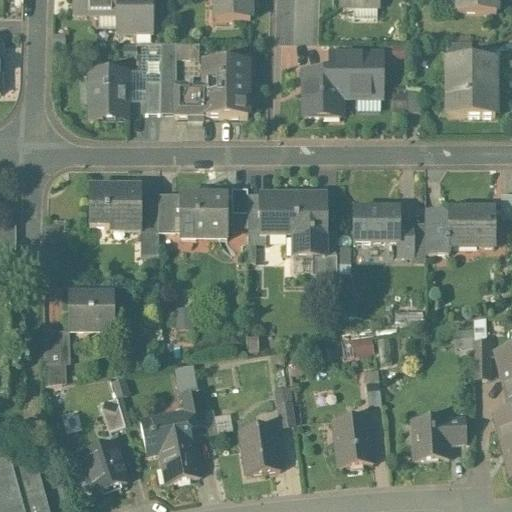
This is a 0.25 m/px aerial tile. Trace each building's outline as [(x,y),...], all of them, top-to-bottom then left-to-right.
[(73,0),(73,18),(116,18),(117,18),(116,0),(73,0)] [(149,0),(116,0),(117,18),(116,18),(116,35),(149,35),(149,0)] [(249,0),(214,0),(214,24),(250,24),(249,0)] [(377,0),(338,0),(339,12),(378,12),(377,0)] [(495,0),(456,0),(456,18),(495,18),(495,0)] [(199,48),(161,48),(160,86),(175,86),(175,64),(199,64),(199,48)] [(471,48),(447,48),(447,65),(471,65),(471,48)] [(380,58),(330,58),(330,76),(340,76),(340,97),(380,97),(380,58)] [(471,65),(447,65),(447,121),(494,122),(494,65),(471,65)] [(247,67),(203,67),(203,92),(202,121),(202,122),(246,122),(247,67)] [(124,75),(89,75),(89,78),(91,78),(91,120),(89,120),(89,122),(125,122),(124,75)] [(330,76),(303,76),(303,122),(322,122),(322,114),(341,114),(340,97),(340,76),(330,76)] [(160,86),(145,85),(145,118),(159,118),(160,86)] [(175,86),(160,86),(159,118),(174,118),(174,92),(175,92),(175,86)] [(175,92),(174,92),(174,118),(174,121),(202,121),(203,92),(175,92)] [(420,94),(406,94),(405,117),(420,117),(420,94)] [(139,192),(88,193),(88,231),(109,231),(109,237),(139,237),(139,207),(139,192)] [(247,194),(231,194),(231,218),(247,218),(247,200),(247,194)] [(511,199),(501,199),(500,223),(511,223),(511,199)] [(226,200),(179,201),(180,238),(180,244),(195,244),(195,238),(226,238),(226,200)] [(260,200),(247,200),(247,218),(247,231),(259,231),(260,231),(260,201),(260,200)] [(179,201),(158,201),(158,207),(158,237),(158,238),(180,238),(179,201)] [(296,208),(296,201),(260,201),(260,231),(259,231),(259,240),(264,240),(292,240),(292,263),(312,264),(312,263),(323,263),(323,262),(324,237),(324,208),(296,208)] [(158,207),(139,207),(139,237),(158,237),(158,207)] [(399,216),(352,217),(353,248),(397,248),(399,247),(399,229),(399,216)] [(447,216),(425,216),(424,229),(425,260),(449,260),(449,254),(447,253),(447,216)] [(494,216),(447,216),(447,253),(449,254),(494,253),(494,216)] [(412,229),(399,229),(399,247),(397,248),(397,262),(412,262),(412,229)] [(259,231),(247,231),(247,267),(255,267),(255,249),(264,249),(264,240),(259,240),(259,231)] [(336,237),(324,237),(323,262),(336,262),(336,253),(336,237)] [(15,239),(0,239),(0,250),(15,250),(15,239)] [(349,253),(336,253),(336,262),(336,279),(349,279),(349,253)] [(112,301),(67,301),(67,337),(113,336),(112,301)] [(177,309),(177,330),(193,331),(193,309),(177,309)] [(59,368),(58,336),(43,336),(44,369),(59,368)] [(337,360),(374,358),(373,342),(336,344),(337,360)] [(487,348),(473,348),(473,384),(488,384),(487,361),(487,348)] [(511,353),(495,358),(496,361),(487,361),(487,362),(496,362),(500,376),(511,372),(511,353)] [(176,369),(179,391),(197,389),(194,367),(176,369)] [(511,372),(500,376),(506,399),(507,398),(510,409),(509,409),(509,411),(511,410),(511,372)] [(114,383),(115,399),(129,398),(128,382),(114,383)] [(378,386),(365,387),(367,411),(380,410),(378,386)] [(274,390),(275,405),(293,403),(292,389),(274,390)] [(198,397),(181,400),(185,419),(186,419),(189,434),(205,432),(198,397)] [(116,402),(99,408),(108,437),(124,432),(116,402)] [(290,407),(277,409),(281,432),(293,430),(290,407)] [(511,414),(494,419),(497,430),(496,431),(501,450),(511,447),(511,414)] [(349,425),(333,427),(338,473),(371,469),(366,423),(356,424),(355,418),(348,419),(349,425)] [(185,419),(139,428),(145,457),(158,455),(158,454),(192,447),(194,443),(193,437),(189,434),(186,419),(185,419)] [(445,424),(414,426),(416,450),(412,450),(413,466),(448,464),(447,450),(464,448),(463,423),(445,424)] [(273,432),(239,436),(245,480),(280,475),(273,432)] [(192,447),(158,454),(158,455),(164,488),(199,482),(198,481),(191,448),(192,448),(192,447)] [(511,447),(501,450),(501,452),(503,451),(505,460),(504,461),(510,481),(511,480),(511,447)] [(113,448),(77,460),(77,461),(81,459),(94,497),(126,487),(113,448)] [(8,463),(0,464),(0,511),(46,511),(32,457),(8,463)]
